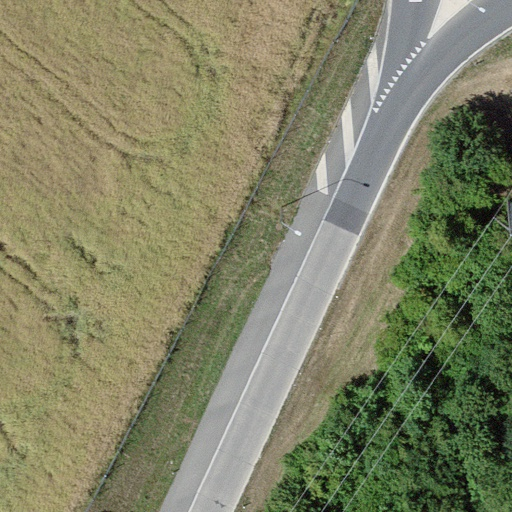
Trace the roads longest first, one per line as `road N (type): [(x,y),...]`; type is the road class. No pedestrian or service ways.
road 1 (motorway): [(396,118),(216,511)]
road 2 (motorway): [(511,1),(458,42),(396,118)]
road 3 (motorway): [(420,0),(396,118)]
